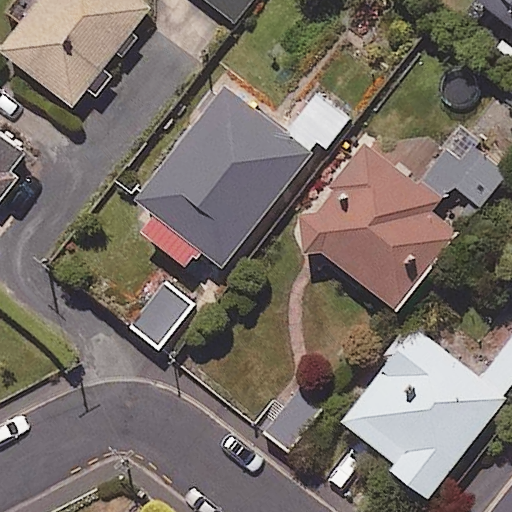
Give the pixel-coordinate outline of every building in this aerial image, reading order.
[(110,70),(121,55),(130,62),(145,42),(136,36),(156,11),(142,0),(49,0),(8,54),(79,109),(92,93),(104,102),(121,79),(110,70)] [(208,0),(241,26),(261,0),(208,0)] [(511,0),(476,0),(511,29),(511,0)] [(207,253),(229,270),(323,148),(330,154),(354,122),(323,98),(294,135),(232,87),(129,220),(193,270),(207,253)] [(0,206),(35,160),(0,132),(0,206)] [(464,162),(450,151),(424,186),(370,146),(301,238),(404,315),(463,235),(436,215),(456,188),(485,210),(511,174),(475,147),(464,162)] [(196,307),(165,284),(132,328),(163,351),(196,307)] [(511,396),(511,313),(503,327),(511,333),(511,343),(486,379),(416,329),(346,425),(402,466),(396,475),(435,503),(511,396)] [(327,407),(304,389),(270,434),(293,452),(327,407)] [(511,511),(511,455),(479,499),(495,511),(511,511)]
